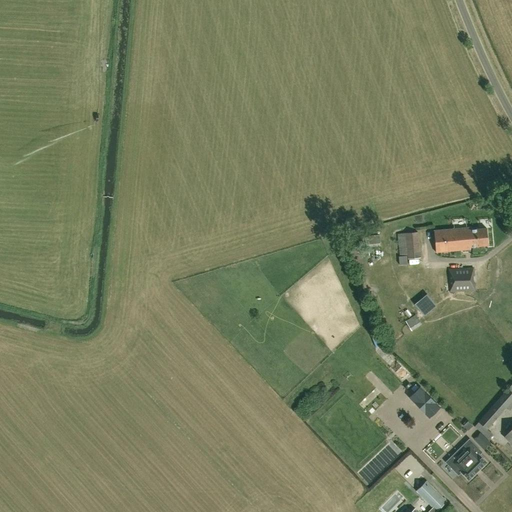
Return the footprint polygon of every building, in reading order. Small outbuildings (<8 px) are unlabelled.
[(488,245),(487,228),(468,229),(468,226),(433,230),(435,252),(470,249),(470,246),(488,245)] [(420,257),(418,232),(398,233),(400,255),(407,255),(408,259),(420,257)] [(360,248),(380,246),(379,234),(360,236),(360,248)] [(450,291),(475,290),(474,268),(449,269),(450,291)] [(424,315),(436,305),(427,293),(414,304),(424,315)] [(420,317),(411,320),(414,330),(424,327),(420,317)] [(383,380),(395,369),(388,360),(376,371),(383,380)] [(396,373),(385,382),(396,395),(416,379),(410,372),(401,379),(396,373)] [(428,418),(439,406),(419,385),(407,397),(428,418)] [(507,407),(511,400),(511,392),(507,388),(493,404),(502,412),(507,407)] [(489,409),(478,422),(487,429),(498,417),(489,409)] [(468,421),(463,426),(467,430),(472,426),(468,421)] [(484,450),(491,443),(480,433),(473,439),(484,450)] [(461,471),(469,479),(486,462),(479,454),(481,451),(471,441),(466,445),(468,447),(454,461),(453,460),(449,464),(458,474),(461,471)] [(435,511),(446,501),(426,480),(416,490),(433,507),(427,511),(417,511),(415,509),(411,511),(435,511)]
